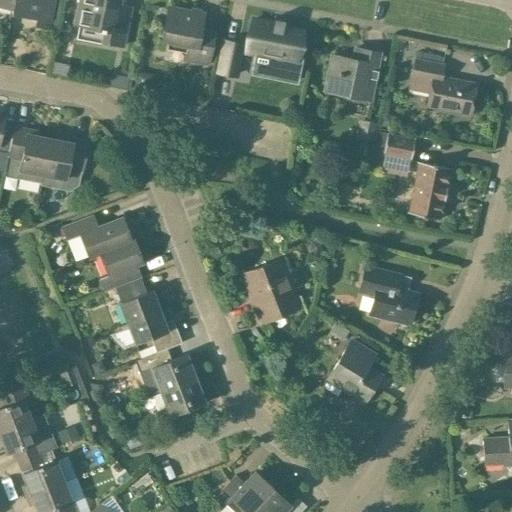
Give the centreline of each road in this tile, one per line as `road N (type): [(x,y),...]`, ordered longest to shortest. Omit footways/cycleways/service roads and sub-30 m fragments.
road 1 (residential): [(254,416),(143,138)]
road 2 (residential): [(352,502),(405,433),(482,277)]
road 3 (residential): [(283,132),(163,104),(143,138)]
road 4 (residential): [(143,138),(106,101),(0,76)]
road 5 (residential): [(352,502),(254,416)]
road 6 (residential): [(482,277),(511,152)]
